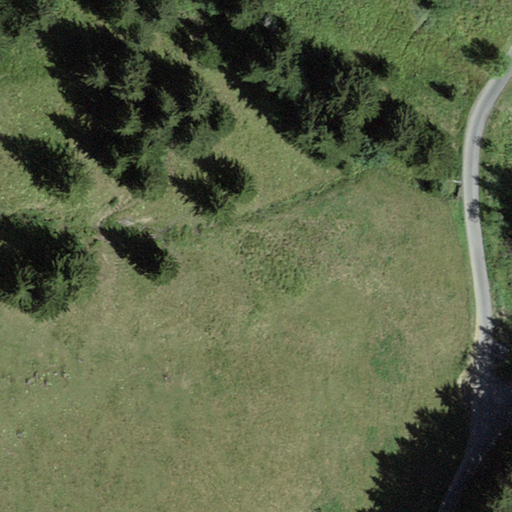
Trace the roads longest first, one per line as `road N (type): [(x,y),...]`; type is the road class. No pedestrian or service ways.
road 1 (unclassified): [(504,389),(485,372),(468,156),(486,98),(511,63)]
road 2 (unclassified): [(450,511),(497,434),(504,389)]
